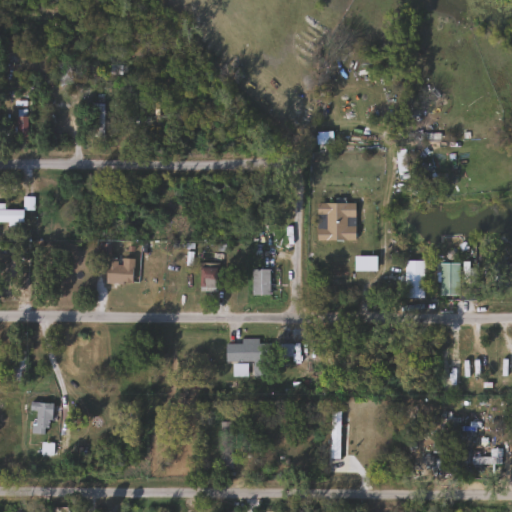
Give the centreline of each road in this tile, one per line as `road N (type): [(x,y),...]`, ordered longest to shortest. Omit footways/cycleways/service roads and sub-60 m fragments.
road 1 (residential): [(0,486),(511,495)]
road 2 (residential): [(0,314),(511,321)]
road 3 (residential): [(216,0),(248,36),(297,131),(299,321)]
road 4 (residential): [(0,160),(301,162)]
